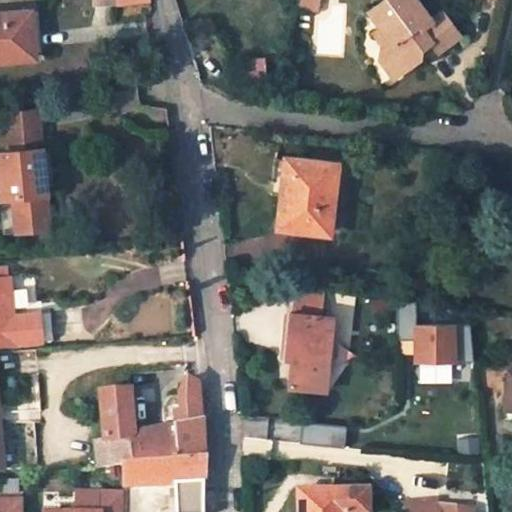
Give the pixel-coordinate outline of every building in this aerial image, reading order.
[(418,0),(383,0),(370,10),(382,27),(393,42),(386,46),(381,50),(380,58),(393,77),(420,58),(422,50),(432,42),(435,47),(439,52),(461,36),(444,12),(433,20),(418,0)] [(30,11),(0,14),(0,60),(1,60),(1,52),(34,50),(30,11)] [(382,27),(375,31),(386,46),(393,42),(382,27)] [(432,42),(422,50),(420,58),(435,47),(432,42)] [(35,57),(34,50),(1,52),(1,60),(35,57)] [(38,110),(9,113),(6,113),(7,131),(11,130),(27,129),(31,128),(33,143),(42,142),(38,110)] [(0,152),(0,181),(2,198),(13,197),(18,196),(18,205),(14,205),(16,234),(49,230),(46,201),(36,203),(36,202),(35,194),(45,193),(40,149),(33,149),(29,150),(28,143),(33,143),(31,128),(27,129),(11,130),(7,131),(9,145),(12,145),(13,152),(9,152),(0,152)] [(45,193),(54,192),(49,147),(40,149),(45,193)] [(328,232),(335,165),(274,157),(270,196),(281,197),(278,227),(328,232)] [(16,234),(14,205),(3,207),(2,207),(5,236),(6,236),(16,234)] [(0,277),(9,277),(8,266),(0,266),(0,277)] [(0,344),(41,341),(38,314),(13,315),(9,277),(0,277),(0,344)] [(295,290),(293,313),(320,316),(322,293),(295,290)] [(416,300),(397,298),(397,343),(415,342),(416,361),(474,359),(471,321),(417,323),(416,300)] [(325,390),(332,317),(320,316),(293,313),(290,313),(286,358),(292,359),(290,386),(325,390)] [(199,385),(187,377),(178,395),(178,400),(169,401),(163,413),(165,431),(134,434),(132,419),(102,421),(104,442),(112,441),(114,464),(122,463),(204,455),(200,406),(199,385)] [(132,419),(130,391),(99,393),(102,421),(132,419)] [(74,398),(68,401),(67,403),(66,406),(66,409),(67,411),(69,414),(71,415),(74,416),(77,416),(79,414),(82,413),(83,410),(83,407),(83,404),(81,402),(79,400),(77,399),(74,398)] [(345,425),(301,420),(298,443),(343,448),(345,425)] [(122,463),(121,482),(145,481),(203,479),(204,455),(122,463)] [(202,511),(203,479),(145,481),(144,511),(202,511)] [(144,511),(145,481),(121,482),(121,490),(120,511),(144,511)] [(120,511),(121,490),(74,490),(73,511),(41,510),(40,511),(120,511)] [(367,511),(367,490),(298,491),(297,511),(367,511)] [(0,511),(20,511),(20,502),(0,502),(0,511)] [(438,503),(398,507),(403,511),(474,511),(474,504),(438,507),(438,503)]
